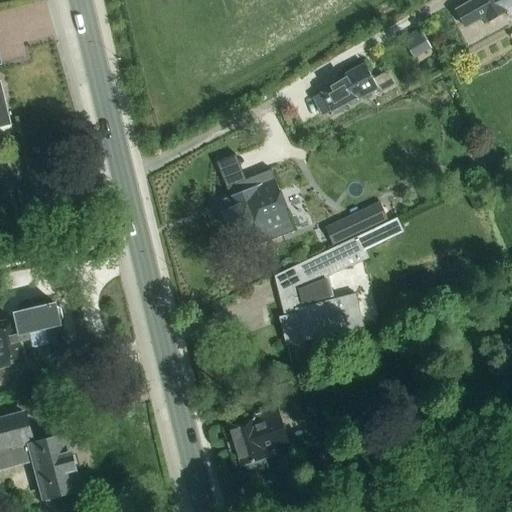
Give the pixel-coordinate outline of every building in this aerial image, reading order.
[(509,18),(511,16),(511,0),(475,0),(476,1),(456,12),(465,29),(481,20),(484,25),(506,13),(509,18)] [(402,39),(414,58),(430,48),(419,29),(402,39)] [(323,117),(332,112),(332,113),(357,99),(358,101),(378,90),(380,94),(397,84),(390,71),(373,80),(365,65),(345,77),(346,80),(313,99),(323,117)] [(0,129),(11,127),(0,82),(0,129)] [(312,182),(278,195),(288,222),(322,208),(312,182)] [(240,241),(276,227),(260,187),(224,201),(229,212),(223,214),(230,232),(236,230),(240,241)] [(390,239),(383,224),(358,237),(364,250),(365,251),(390,239)] [(286,345),(341,332),(363,327),(355,295),(334,300),(328,276),(349,266),(345,259),(364,250),(358,237),(299,265),(304,285),(278,291),(285,317),(280,318),(286,345)] [(53,327),(61,326),(56,305),(0,318),(0,322),(0,323),(0,368),(0,369),(27,362),(26,359),(59,351),(53,327)] [(281,420),(299,414),(294,399),(298,398),(293,382),(271,389),(275,405),(268,407),(270,412),(228,425),(241,467),(243,466),(246,476),(267,470),(264,460),(275,457),(274,452),(290,447),(281,420)] [(59,511),(73,509),(78,500),(75,491),(77,491),(63,438),(32,446),(23,414),(0,419),(0,470),(35,461),(45,498),(46,498),(48,508),(55,511),(59,511)] [(331,452),(311,459),(313,464),(317,474),(336,467),(332,457),(331,452)] [(398,511),(396,503),(372,511),(398,511)]
